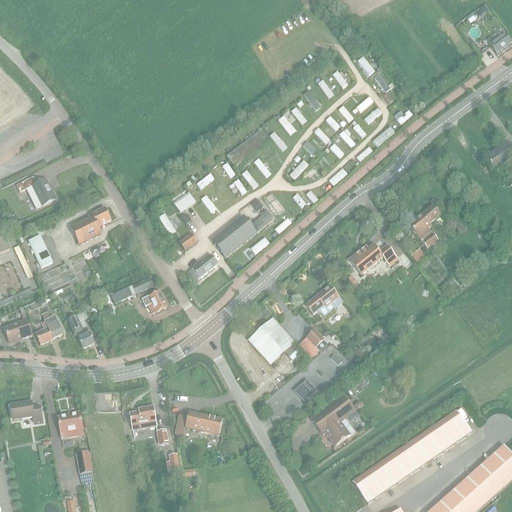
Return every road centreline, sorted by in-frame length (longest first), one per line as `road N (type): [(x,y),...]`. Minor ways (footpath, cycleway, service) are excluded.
road 1 (secondary): [(204,333),(351,201),(393,174),(425,136),(511,72)]
road 2 (unclassified): [(204,333),(60,111),(0,41)]
road 3 (secondary): [(0,368),(122,374),(167,359),(204,333)]
road 4 (unclassified): [(303,511),(232,382)]
